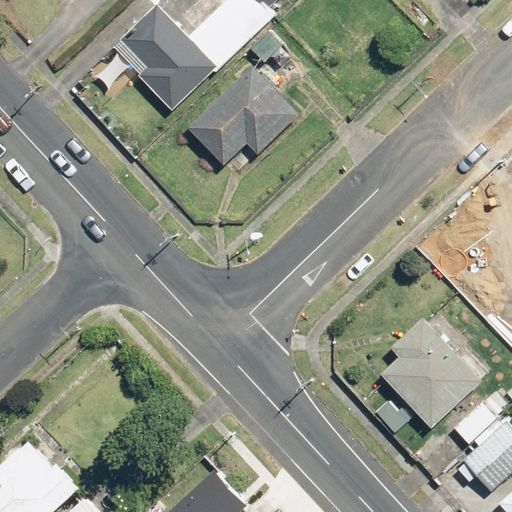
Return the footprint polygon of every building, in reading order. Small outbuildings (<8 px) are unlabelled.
[(226,70),(224,68),(281,14),(277,10),(287,0),(231,0),(193,37),(164,6),(118,49),(181,114),(226,70)] [(333,40),(350,1),(348,0),(323,0),(310,29),(333,40)] [(275,57),(284,65),(298,51),(276,29),(256,50),(269,63),(275,57)] [(258,64),(194,125),(242,175),(306,114),(258,64)] [(511,218),(490,196),(431,255),(511,337),(511,218)] [(488,383),(428,316),(376,362),(435,428),(488,383)] [(511,410),(511,398),(503,389),(458,429),(473,446),(511,410)] [(511,419),(468,458),(495,488),(511,473),(511,419)] [(0,469),(0,511),(53,511),(87,483),(43,432),(0,469)] [(238,511),(254,497),(218,462),(166,511),(238,511)] [(98,511),(89,501),(76,511),(98,511)]
